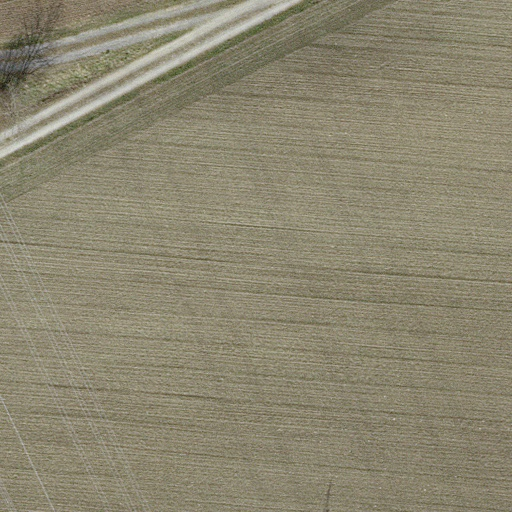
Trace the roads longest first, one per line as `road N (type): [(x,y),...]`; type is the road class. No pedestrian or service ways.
road 1 (track): [(265,0),(0,143)]
road 2 (track): [(233,0),(23,65),(0,62)]
